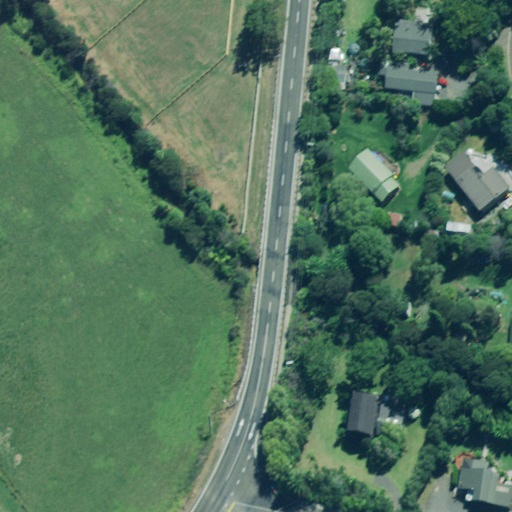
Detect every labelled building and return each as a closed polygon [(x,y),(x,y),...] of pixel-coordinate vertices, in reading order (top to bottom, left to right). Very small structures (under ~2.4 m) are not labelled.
[(433,58),(436,25),(398,22),(396,55),(433,58)] [(441,76),(384,68),(382,77),(390,78),(388,96),(392,96),(415,100),(414,106),(437,109),(441,76)] [(404,187),(371,153),(352,172),(384,206),(404,187)] [(487,179),(468,156),(449,171),(484,215),(511,192),(511,189),(497,171),(487,179)] [(405,217),(391,215),(389,228),(402,231),(405,217)] [(464,225),(450,224),(449,235),(463,236),(464,225)] [(384,400),(359,397),(353,437),(376,440),(377,436),(403,440),(407,415),(383,412),(384,400)] [(477,466),(469,455),(459,463),(466,473),(464,473),(463,492),(470,493),(468,504),(511,508),(511,488),(502,488),(503,477),(492,476),(493,466),(477,464),(477,466)]
